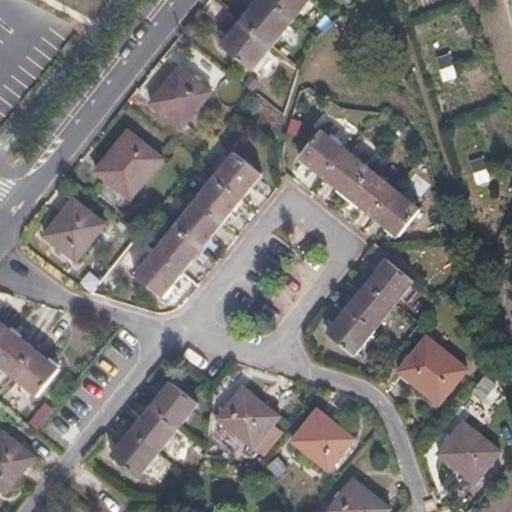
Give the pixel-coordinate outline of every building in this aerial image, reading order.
[(258,0),(242,21),(273,46),(293,20),(268,0),(258,0)] [(268,0),(293,20),(310,0),(268,0)] [(253,71),(273,46),(242,21),(222,46),(253,71)] [(182,129),(211,93),(179,67),(149,104),(182,129)] [(300,158),(326,178),(347,152),(322,131),(300,158)] [(131,199),(163,159),(128,132),(96,171),(131,199)] [(347,152),(326,178),(350,197),(371,171),(347,152)] [(214,178),(241,200),(261,175),(234,153),(214,178)] [(371,171),(350,197),(375,216),(395,190),(371,171)] [(194,203),(221,225),(241,200),(214,178),(194,203)] [(395,190),(375,216),(399,236),(420,210),(395,190)] [(45,236),(77,260),(105,224),(73,200),(45,236)] [(175,227),(202,249),(221,225),(194,203),(175,227)] [(156,252),(182,273),(202,249),(175,227),(156,252)] [(163,297),(182,273),(156,252),(136,275),(163,297)] [(388,260),(369,284),(395,306),(415,282),(388,260)] [(395,306),(369,284),(349,308),(376,330),(395,306)] [(376,330),(349,308),(329,333),(356,355),(376,330)] [(0,341),(10,330),(0,321),(0,341)] [(0,364),(12,375),(33,349),(10,330),(0,341),(0,364)] [(428,337),(399,371),(439,403),(468,369),(428,337)] [(59,370),(33,349),(12,375),(39,396),(59,370)] [(152,408),(177,429),(198,403),(172,383),(152,408)] [(254,448),(279,417),(243,388),(218,419),(254,448)] [(159,452),(177,429),(152,408),(133,431),(159,452)] [(317,410),(292,440),(329,471),(353,439),(317,410)] [(465,421),(439,453),(476,483),(501,451),(465,421)] [(159,452),(133,431),(113,456),(139,477),(159,452)] [(34,457),(3,432),(0,435),(0,488),(5,493),(34,457)] [(387,511),(391,507),(354,478),(328,510),(330,511),(387,511)]
